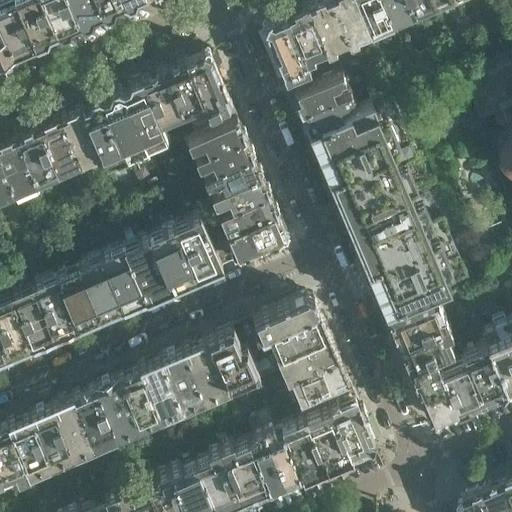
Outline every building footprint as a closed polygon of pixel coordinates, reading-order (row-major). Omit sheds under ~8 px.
[(36,38),(18,0),(0,0),(0,14),(14,47),(36,38)] [(56,25),(45,0),(18,0),(36,38),(46,34),(48,28),(56,25)] [(78,15),(71,0),(45,0),(56,25),(61,27),(62,27),(68,25),(68,24),(70,19),(78,15)] [(100,6),(97,0),(71,0),(78,15),(83,17),(84,18),(90,15),(90,14),(92,9),(100,6)] [(97,0),(100,6),(105,8),(106,8),(112,5),(113,0),(97,0)] [(326,40),(308,0),(303,0),(286,8),(307,53),(317,49),(316,45),(326,40)] [(348,31),(333,0),(308,0),(326,40),(328,44),(338,39),(337,36),(348,31)] [(369,22),(359,0),(333,0),(348,31),(349,35),(360,30),(358,27),(369,22)] [(392,16),(384,0),(359,0),(369,22),(370,25),(392,16)] [(413,7),(410,0),(384,0),(392,16),(413,7)] [(311,62),(307,53),(286,8),(267,16),(264,23),(286,74),(292,87),(293,88),(312,80),(305,65),(311,62)] [(0,53),(14,47),(0,14),(0,53)] [(231,98),(210,48),(202,44),(202,45),(182,53),(202,98),(212,121),(236,111),(231,98)] [(202,98),(182,53),(161,62),(180,107),(202,98)] [(511,55),(468,74),(482,108),(496,102),(497,104),(496,106),(495,108),(495,109),(495,111),(495,112),(495,113),(496,114),(496,116),(497,117),(498,118),(499,119),(501,120),(502,121),(505,122),(506,126),(505,128),(503,129),(502,131),(501,132),(500,134),(499,135),(498,137),(498,140),(498,143),(498,145),(498,148),(499,150),(499,151),(500,153),(501,156),(503,159),(504,161),(506,162),(508,164),(511,166),(511,165),(511,55)] [(180,107),(161,62),(140,71),(158,117),(180,107)] [(344,87),(340,77),(348,73),(344,66),(312,80),(293,88),(300,106),(344,87)] [(158,117),(140,71),(129,76),(130,77),(127,82),(122,85),(145,139),(165,131),(158,117)] [(145,139),(122,85),(117,82),(116,82),(109,85),(110,85),(108,91),(103,93),(126,147),(145,139)] [(350,105),(346,97),(348,93),(352,91),(350,85),(344,87),(300,106),(307,123),(350,105)] [(465,267),(390,89),(389,88),(350,105),(307,123),(376,285),(383,302),(465,267)] [(126,147),(103,93),(97,90),(90,93),(88,100),(83,102),(100,146),(105,156),(126,147)] [(100,146),(83,102),(81,98),(58,108),(78,155),(100,146)] [(78,155),(58,108),(36,117),(56,165),(78,155)] [(245,132),(236,111),(212,121),(190,131),(186,133),(191,143),(197,140),(201,150),(245,132)] [(56,165),(36,117),(15,126),(35,174),(56,165)] [(35,174),(15,126),(0,132),(0,153),(13,183),(35,174)] [(253,150),(250,143),(245,132),(201,150),(195,153),(199,162),(205,159),(209,168),(253,150)] [(261,169),(253,150),(209,168),(203,171),(207,180),(213,178),(217,187),(261,169)] [(0,188),(13,183),(0,153),(0,188)] [(269,188),(261,169),(217,187),(211,190),(215,200),(221,197),(225,206),(269,188)] [(276,206),(269,188),(225,206),(219,209),(223,218),(229,215),(233,224),(276,206)] [(283,233),(285,226),(276,206),(233,224),(227,226),(238,251),(266,239),(283,233)] [(221,258),(210,234),(199,209),(185,215),(188,221),(176,226),(196,269),(221,258)] [(93,232),(117,222),(114,215),(90,225),(93,232)] [(196,269),(176,226),(174,220),(162,225),(164,231),(151,237),(171,279),(196,269)] [(71,241),(93,232),(90,225),(68,234),(71,241)] [(238,251),(227,226),(210,234),(221,258),(238,251)] [(171,279),(151,237),(149,230),(137,235),(139,242),(127,247),(147,290),(171,279)] [(27,260),(49,250),(46,244),(24,253),(27,260)] [(147,290),(127,247),(113,253),(111,246),(102,250),(104,257),(124,300),(147,290)] [(4,269),(27,260),(24,253),(1,263),(4,269)] [(124,300),(104,257),(91,262),(88,256),(79,260),(82,266),(101,309),(124,300)] [(101,309),(82,266),(68,272),(65,266),(57,269),(59,276),(78,319),(101,309)] [(78,319),(59,276),(46,281),(43,275),(35,279),(38,285),(57,328),(78,319)] [(57,328),(38,285),(25,290),(22,284),(12,288),(15,295),(33,338),(57,328)] [(266,330),(319,305),(313,291),(312,291),(305,288),(288,295),(252,311),(235,318),(243,339),(247,338),(266,330)] [(33,338),(15,295),(2,300),(0,296),(0,322),(11,347),(33,338)] [(448,317),(444,307),(438,310),(432,295),(388,314),(398,338),(448,317)] [(328,327),(322,312),(319,305),(266,330),(270,339),(279,335),(284,346),(328,327)] [(511,382),(511,330),(506,316),(481,327),(485,336),(487,336),(507,384),(511,382)] [(450,349),(443,331),(452,327),(448,317),(398,338),(409,365),(437,353),(437,355),(449,350),(450,349)] [(259,367),(247,338),(243,339),(235,318),(204,331),(225,382),(259,367)] [(0,352),(11,347),(0,322),(0,352)] [(293,368),(337,349),(328,327),(284,346),(288,355),(278,360),(284,372),(293,368)] [(225,382),(204,331),(182,341),(201,386),(210,382),(212,387),(225,382)] [(507,384),(487,336),(485,336),(475,341),(479,349),(464,355),(481,395),(507,384)] [(201,386),(182,341),(160,350),(179,395),(190,390),(192,396),(203,391),(201,386)] [(347,371),(337,349),(293,368),(298,378),(291,381),(296,392),(322,382),(347,371)] [(179,395),(160,350),(138,359),(157,405),(167,400),(169,406),(181,400),(179,395)] [(456,406),(439,366),(442,365),(437,355),(437,353),(409,365),(428,411),(436,414),(456,406)] [(481,395),(464,355),(442,365),(439,366),(456,406),(481,395)] [(159,410),(157,405),(138,359),(116,369),(135,414),(145,410),(148,415),(159,410)] [(135,414),(116,369),(94,378),(113,423),(124,419),(126,424),(137,419),(135,414)] [(374,434),(357,395),(347,371),(322,382),(327,395),(330,402),(331,403),(350,450),(370,442),(371,442),(374,434)] [(113,423),(94,378),(73,387),(92,432),(101,428),(103,434),(115,429),(113,423)] [(92,432),(73,387),(51,397),(70,442),(80,437),(82,443),(94,438),(91,432),(92,432)] [(350,450),(331,403),(330,402),(327,395),(315,400),(318,408),(306,413),(325,460),(350,450)] [(70,442),(51,397),(29,406),(48,451),(58,447),(60,452),(72,447),(70,442)] [(325,460),(306,413),(303,405),(289,411),(292,419),(281,423),(284,429),(301,470),(325,460)] [(48,451),(29,406),(7,415),(26,460),(35,457),(37,462),(51,456),(48,451)] [(301,470),(284,429),(274,433),(263,407),(256,410),(284,477),(301,470)] [(284,477),(256,410),(248,413),(259,439),(251,443),(268,484),(284,477)] [(26,460),(7,415),(0,418),(0,464),(2,470),(13,466),(15,472),(28,466),(26,460)] [(268,484),(251,443),(246,431),(233,437),(231,432),(218,437),(243,495),(268,484)] [(243,495),(218,437),(205,442),(207,447),(195,453),(217,506),(243,495)] [(201,511),(217,506),(195,453),(180,458),(178,454),(166,459),(187,511),(201,511)] [(187,511),(166,459),(153,464),(155,469),(141,475),(157,511),(187,511)] [(511,511),(511,476),(509,470),(486,480),(499,511),(511,511)] [(157,511),(141,475),(128,481),(126,476),(115,480),(128,511),(157,511)] [(128,511),(115,480),(102,486),(104,490),(90,496),(97,511),(128,511)] [(499,511),(486,480),(466,488),(463,495),(464,495),(471,511),(499,511)] [(97,511),(90,496),(77,502),(75,497),(63,502),(67,511),(97,511)] [(67,511),(63,502),(50,508),(52,511),(67,511)]
